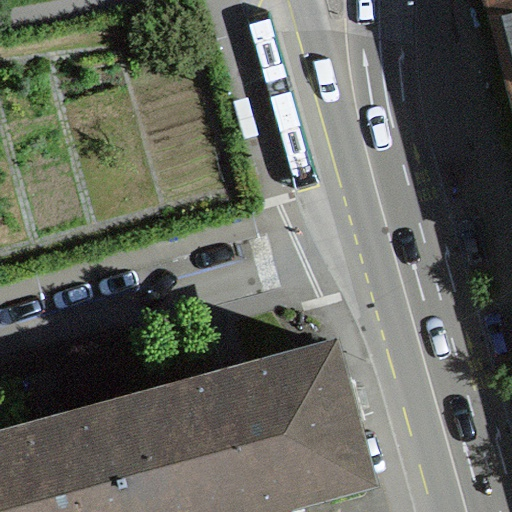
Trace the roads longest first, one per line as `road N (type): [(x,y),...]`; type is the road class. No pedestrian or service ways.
road 1 (residential): [(389,235),(0,346)]
road 2 (primary): [(389,235),(467,511)]
road 3 (primary): [(303,0),(361,127)]
road 4 (primary): [(361,127),(367,0)]
